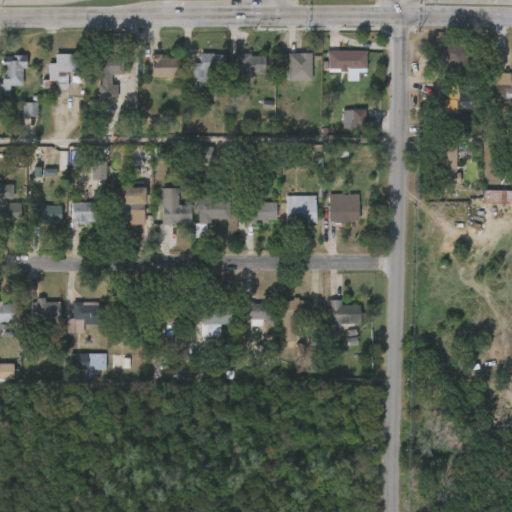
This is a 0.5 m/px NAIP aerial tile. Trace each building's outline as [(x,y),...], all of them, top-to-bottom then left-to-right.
[(469,46),(468,77),(444,77),(444,62),(432,61),(433,45),(469,46)] [(367,69),(327,69),(327,51),(367,51),(367,69)] [(151,52),(151,54),(161,54),(161,58),(179,57),(179,77),(150,78),(149,66),(151,66),(151,63),(143,63),(143,52),(151,52)] [(54,86),(54,95),(42,95),(42,88),(39,88),(39,78),(45,79),(45,62),(52,62),(52,53),(78,53),(78,71),(66,71),(66,75),(64,75),(64,86),(54,86)] [(213,53),(213,55),(225,55),(225,71),(211,70),(211,79),(215,79),(215,98),(198,98),(199,78),(192,77),(192,63),(199,63),(199,53),(213,53)] [(311,81),(287,80),(288,53),(311,53),(311,81)] [(0,55),(23,54),(23,67),(19,67),(19,84),(7,84),(6,88),(0,88),(0,55)] [(107,54),(107,57),(121,57),(121,74),(111,75),(111,78),(109,78),(109,84),(115,84),(115,99),(95,99),(95,85),(98,85),(98,75),(91,75),(91,55),(107,54)] [(250,54),(250,56),(265,56),(265,73),(247,73),(247,79),(239,79),(239,85),(246,85),(246,93),(229,94),(229,79),(236,79),(236,54),(250,54)] [(511,73),(511,93),(509,93),(509,98),(491,98),(491,73),(511,73)] [(467,94),(467,127),(433,126),(433,109),(444,109),(444,99),(447,99),(447,94),(467,94)] [(36,116),(36,103),(22,103),(22,116),(36,116)] [(366,129),(343,129),(342,110),(366,109),(366,129)] [(457,145),(456,173),(461,173),(461,185),(438,184),(439,145),(444,145),(444,139),(456,139),(456,145),(457,145)] [(212,147),(197,147),(197,163),(211,163),(212,147)] [(68,158),(67,177),(42,176),(43,166),(59,167),(59,157),(68,158)] [(105,181),(105,162),(91,161),(90,181),(105,181)] [(0,184),(11,184),(11,202),(21,202),(21,222),(0,222),(0,184)] [(213,185),(213,191),(229,191),(229,219),(209,219),(209,225),(198,225),(198,184),(213,185)] [(149,191),(148,203),(146,203),(145,218),(144,218),(143,225),(114,224),(115,207),(113,207),(114,187),(146,188),(146,191),(149,191)] [(176,188),(176,204),(187,205),(187,225),(159,224),(159,188),(176,188)] [(511,190),(511,204),(484,204),(484,190),(511,190)] [(359,194),(358,222),(335,223),(336,221),(329,221),(329,194),(359,194)] [(261,196),(261,202),(276,202),(276,220),(268,220),(268,223),(263,223),(263,230),(251,230),(251,224),(245,224),(246,203),(247,203),(247,196),(261,196)] [(293,224),(285,224),(286,196),(315,196),(315,224),(293,224)] [(73,222),(71,222),(72,202),(100,203),(100,222),(73,222)] [(61,206),(61,224),(31,224),(31,220),(26,220),(25,208),(31,208),(31,206),(61,206)] [(298,298),(298,301),(310,301),(311,322),(304,322),(304,320),(295,320),(296,341),(282,341),(281,301),(293,300),(293,298),(298,298)] [(44,299),(44,302),(59,302),(60,320),(31,320),(30,302),(36,302),(36,299),(44,299)] [(279,300),(279,325),(264,325),(264,320),(243,320),(243,303),(262,304),(262,300),(279,300)] [(170,330),(158,329),(159,301),(188,301),(188,320),(170,320),(170,330)] [(213,301),(213,306),(230,306),(230,325),(203,325),(203,301),(213,301)] [(341,301),(341,306),(361,306),(361,325),(329,325),(329,301),(341,301)] [(98,302),(98,309),(106,309),(106,325),(83,326),(83,334),(66,334),(66,319),(72,319),(72,302),(98,302)] [(133,302),(133,304),(146,303),(146,319),(117,320),(117,302),(133,302)] [(0,304),(12,304),(12,322),(0,322),(0,304)] [(87,370),(71,370),(71,354),(105,354),(105,370),(87,370)] [(12,364),(0,363),(0,379),(13,379),(12,364)]
